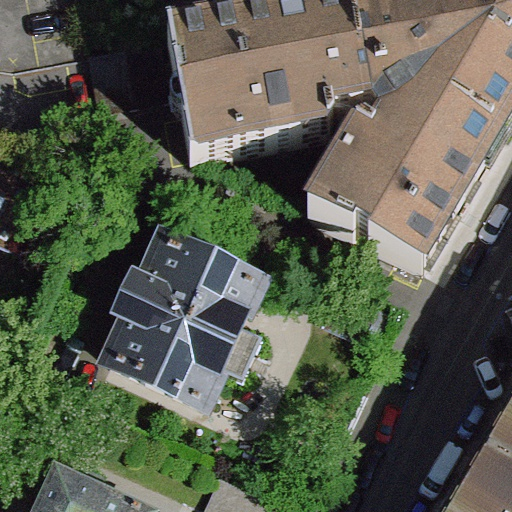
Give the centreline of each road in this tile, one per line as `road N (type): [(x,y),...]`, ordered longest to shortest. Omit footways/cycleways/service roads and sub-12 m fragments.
road 1 (residential): [(477,337),(0,109)]
road 2 (residential): [(477,337),(387,511)]
